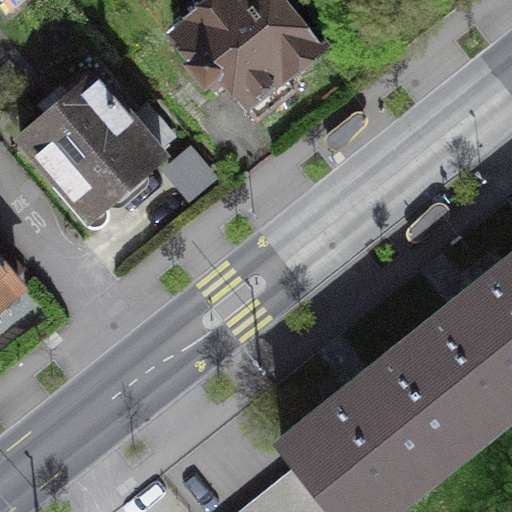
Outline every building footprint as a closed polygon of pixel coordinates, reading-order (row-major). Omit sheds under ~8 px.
[(323,45),(286,0),(209,0),(190,16),(193,20),(174,36),(193,61),(189,64),(204,82),(218,71),(257,118),(294,88),(285,76),(323,45)] [(162,155),(92,73),(68,94),(61,86),(39,104),(46,112),(19,136),(89,218),(162,155)] [(339,156),(342,155),(367,129),(368,126),(368,123),(367,119),(364,117),(361,115),(358,115),(355,116),(327,138),(325,141),(325,145),(326,149),(328,152),(331,155),(335,156),(339,156)] [(437,198),(434,199),(407,224),(406,226),(406,229),(406,231),(407,234),(409,237),(411,238),(414,239),(418,238),(421,237),(449,215),(450,212),(451,209),(450,206),(448,203),(446,200),(443,198),(440,198),(437,198)] [(511,263),(412,344),(481,430),(511,404),(511,263)] [(0,303),(18,288),(0,267),(0,320),(0,319),(0,303)] [(379,511),(481,430),(412,344),(281,447),(299,468),(334,511),(379,511)] [(334,511),(299,468),(244,511),(334,511)]
